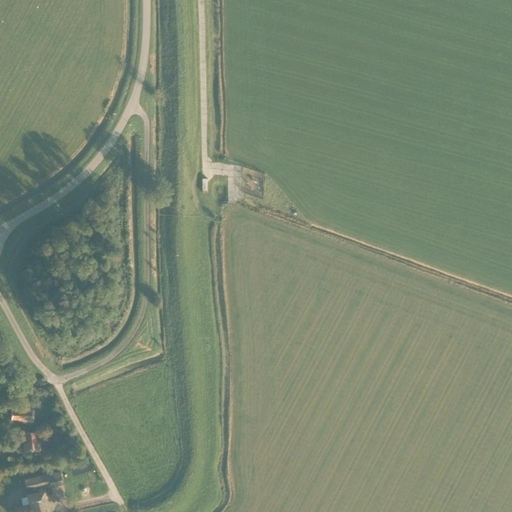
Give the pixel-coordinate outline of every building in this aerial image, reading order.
[(18,422),(33,422),(33,406),(23,405),(22,409),(12,409),(12,419),(18,419),(18,422)] [(62,426),(66,434),(72,431),(68,423),(62,426)] [(24,440),(25,451),(39,450),(38,438),(36,438),(35,432),(26,433),(26,439),(24,440)] [(81,476),(95,472),(91,459),(77,463),(81,476)] [(59,470),(24,479),(25,485),(49,479),(49,483),(61,480),(59,470)] [(48,511),(44,491),(28,494),(30,503),(14,507),(15,511),(48,511)]
